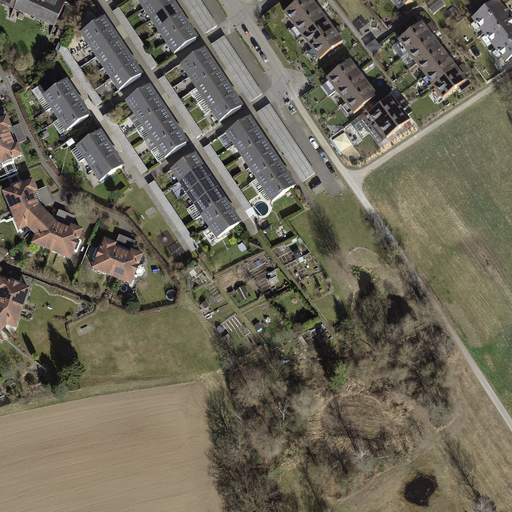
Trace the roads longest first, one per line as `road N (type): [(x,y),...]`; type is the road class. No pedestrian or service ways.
road 1 (track): [(511,73),(349,182),(511,427)]
road 2 (track): [(0,415),(75,396),(224,377),(229,511)]
road 3 (residential): [(349,182),(229,0)]
